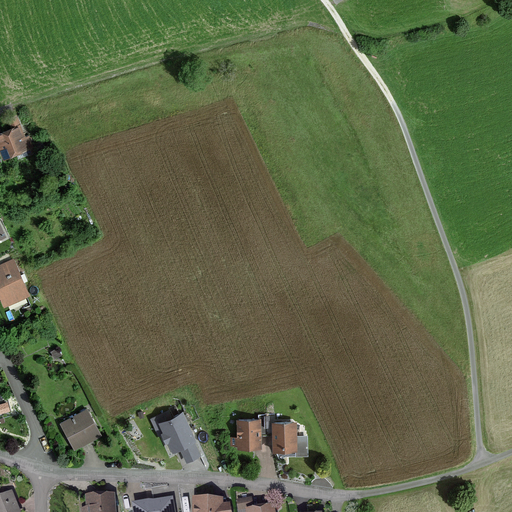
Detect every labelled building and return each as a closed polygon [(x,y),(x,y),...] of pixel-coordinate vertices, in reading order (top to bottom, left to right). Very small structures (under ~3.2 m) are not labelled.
[(9,119),(12,128),(0,133),(0,146),(3,155),(25,146),(27,153),(34,150),(28,136),(22,138),(14,117),(9,119)] [(0,266),(0,293),(4,304),(5,304),(5,303),(25,294),(11,262),(0,266)] [(56,349),(50,352),(54,358),(59,355),(56,349)] [(6,400),(0,401),(0,418),(10,415),(6,400)] [(197,439),(183,408),(171,414),(169,409),(150,417),(158,435),(163,433),(166,441),(168,440),(173,450),(180,447),(186,461),(201,455),(195,440),(197,439)] [(71,433),(78,446),(100,434),(86,409),(60,424),(67,436),(67,435),(71,433)] [(238,420),(238,445),(258,445),(258,432),(266,432),(265,414),(257,415),(257,419),(238,420)] [(273,423),(273,414),(265,414),(266,432),(273,432),(273,448),(294,447),(294,426),(289,422),(273,423)] [(0,511),(15,511),(14,507),(15,505),(10,493),(0,496),(0,511)] [(112,511),(113,511),(111,508),(110,497),(88,499),(88,511),(112,511)] [(238,510),(251,508),(249,499),(237,501),(238,510)] [(169,501),(134,507),(134,511),(171,511),(169,501)] [(218,511),(219,508),(215,501),(195,501),(194,511),(218,511)]
